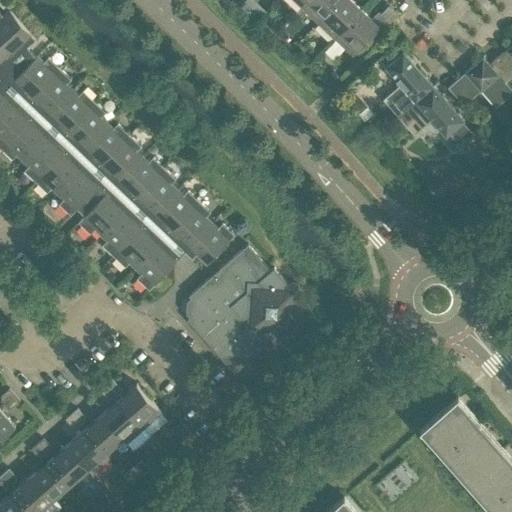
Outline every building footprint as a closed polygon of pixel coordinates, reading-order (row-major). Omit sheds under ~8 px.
[(244,0),(241,4),(247,10),(252,4),(248,0),(244,0)] [(318,21),(338,0),(307,0),(302,6),(318,21)] [(363,9),(354,0),(338,0),(318,21),(319,22),(335,37),(363,9)] [(352,54),(394,10),(389,4),(375,19),(363,9),(335,37),(352,54)] [(36,39),(10,9),(3,15),(0,11),(0,35),(13,50),(23,42),(27,47),(35,40),(36,39)] [(0,70),(7,65),(3,60),(13,50),(0,35),(0,70)] [(511,42),(490,62),(506,80),(511,74),(511,42)] [(399,116),(435,86),(404,50),(386,66),(401,83),(383,98),(399,116)] [(44,61),(37,55),(10,84),(10,85),(11,84),(18,91),(23,86),(32,96),(60,67),(48,56),(44,61)] [(511,86),(506,80),(490,62),(483,55),(448,86),(464,104),(481,89),(497,106),(507,97),(511,102),(511,101),(511,86)] [(45,117),(73,89),(67,83),(72,78),(60,67),(32,96),(42,105),(38,110),(45,117)] [(328,77),(334,85),(342,78),(335,71),(328,77)] [(464,120),(435,86),(399,116),(414,133),(431,118),(446,136),(464,120)] [(78,94),(73,89),(45,117),(53,125),(57,120),(67,129),(95,100),(83,89),(78,94)] [(4,95),(0,91),(0,113),(16,97),(8,90),(4,95)] [(367,105),(356,92),(356,91),(348,98),(349,99),(360,112),(367,105)] [(0,146),(1,147),(28,119),(19,110),(23,105),(16,97),(0,113),(0,146)] [(80,151),(108,122),(102,116),(106,111),(95,100),(67,129),(77,138),(72,143),(80,151)] [(38,128),(28,119),(1,147),(13,159),(17,154),(23,159),(51,131),(43,123),(38,128)] [(113,127),(108,122),(80,151),(88,158),(92,153),(102,162),(130,133),(118,122),(113,127)] [(36,181),(63,152),(53,143),(58,138),(51,131),(23,159),(29,165),(24,170),(36,181)] [(115,184),(142,155),(137,150),(141,145),(130,133),(102,162),(112,172),(108,177),(115,184)] [(73,161),(63,152),(36,181),(47,192),(52,187),(58,192),(85,164),(78,156),(73,161)] [(148,161),(142,155),(115,184),(123,191),(127,186),(137,196),(165,167),(153,156),(148,161)] [(98,185),(88,176),(93,171),(85,164),(58,192),(64,198),(59,203),(71,215),(99,186),(98,185)] [(150,217),(177,188),(172,183),(176,178),(165,167),(137,196),(147,205),(142,210),(150,217)] [(459,169),(448,179),(456,188),(467,178),(459,169)] [(183,194),(177,188),(150,217),(157,224),(162,219),(172,229),(200,200),(188,189),(183,194)] [(116,203),(107,193),(106,192),(78,222),(90,233),(95,228),(101,234),(128,205),(121,198),(116,203)] [(185,250),(212,222),(206,216),(211,211),(200,200),(172,229),(182,238),(177,243),(185,250)] [(114,255),(141,226),(132,217),(136,212),(128,205),(101,234),(107,240),(102,244),(114,255)] [(218,227),(212,222),(185,250),(192,258),(197,253),(207,263),(235,234),(223,222),(218,227)] [(151,236),(141,226),(114,255),(125,266),(130,261),(136,267),(163,238),(156,231),(151,236)] [(149,289),(177,260),(166,250),(171,245),(163,238),(136,267),(142,273),(137,277),(149,289)] [(271,269),(248,243),(190,294),(194,299),(191,301),(190,311),(193,314),(188,318),(235,371),(267,344),(270,347),(286,333),(296,334),(297,324),(313,309),(299,293),(300,283),(289,282),(275,266),(271,269)] [(116,393),(119,390),(120,386),(112,377),(107,382),(116,393)] [(112,397),(116,393),(107,382),(100,388),(107,396),(112,397)] [(145,426),(162,411),(138,382),(120,398),(145,426)] [(5,402),(15,393),(10,387),(2,394),(1,398),(5,402)] [(12,407),(21,399),(15,393),(5,402),(8,406),(12,407)] [(481,427),(468,412),(470,410),(459,398),(461,396),(460,395),(422,428),(423,429),(428,426),(453,455),(481,427)] [(128,442),(145,426),(120,398),(103,413),(124,437),(123,437),(128,442)] [(0,438),(16,424),(0,406),(0,438)] [(81,423),(85,420),(85,416),(78,407),(72,413),(81,423)] [(77,427),(81,423),(72,413),(66,418),(73,426),(77,427)] [(106,452),(107,452),(123,437),(124,437),(103,413),(85,428),(106,452)] [(181,438),(190,430),(182,421),(173,429),(181,438)] [(490,438),(481,427),(453,455),(479,484),(511,457),(492,435),(490,438)] [(106,452),(85,428),(68,443),(89,467),(93,472),(111,456),(107,452),(106,452)] [(47,453),(51,450),(51,446),(44,437),(38,442),(47,453)] [(177,443),(173,439),(168,445),(171,448),(177,443)] [(43,457),(47,453),(38,442),(32,448),(39,456),(43,457)] [(73,481),(89,467),(68,443),(51,457),(73,481)] [(150,467),(157,461),(148,450),(141,456),(150,467)] [(55,497),(73,481),(51,457),(34,473),(55,497)] [(511,511),(511,458),(511,457),(479,484),(502,511),(511,511)] [(9,467),(3,473),(13,483),(17,480),(17,476),(9,467)] [(3,473),(0,476),(0,481),(5,486),(11,493),(0,502),(0,505),(6,511),(38,511),(17,488),(13,483),(3,473)] [(38,511),(55,497),(34,473),(17,488),(38,511)] [(352,511),(343,500),(347,497),(346,495),(326,511),(352,511)]
